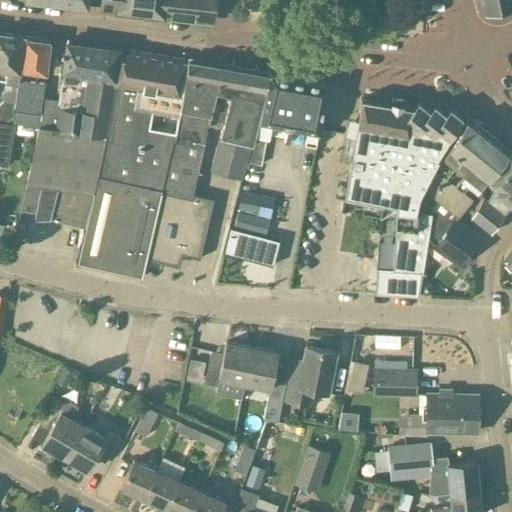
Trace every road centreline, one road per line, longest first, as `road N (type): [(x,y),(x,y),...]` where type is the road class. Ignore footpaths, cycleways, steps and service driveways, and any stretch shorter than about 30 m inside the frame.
road 1 (residential): [(489,322),(132,300),(0,266)]
road 2 (tertiary): [(230,37),(164,38),(141,27),(0,15)]
road 3 (tertiary): [(454,67),(230,37)]
road 4 (residential): [(507,511),(489,322)]
road 5 (residential): [(120,511),(0,450)]
